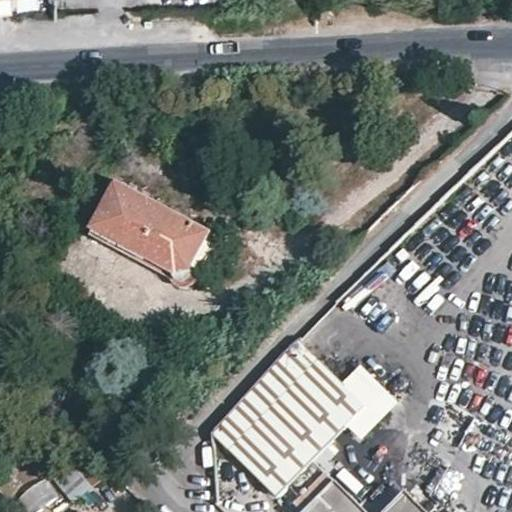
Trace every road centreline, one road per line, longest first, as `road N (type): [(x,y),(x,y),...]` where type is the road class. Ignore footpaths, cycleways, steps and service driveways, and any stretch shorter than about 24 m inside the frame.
road 1 (residential): [(143,476),(511,111)]
road 2 (tertiary): [(0,66),(511,42)]
road 3 (residential): [(0,344),(143,476)]
